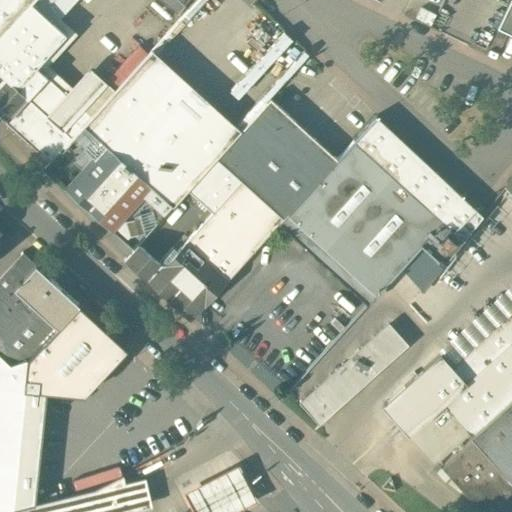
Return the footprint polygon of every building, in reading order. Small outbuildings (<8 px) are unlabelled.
[(0,0),(0,38),(32,3),(35,0),(0,0)] [(35,0),(32,3),(54,24),(75,0),(35,0)] [(511,0),(498,28),(511,34),(511,0)] [(32,3),(0,38),(0,112),(8,120),(47,76),(37,67),(66,34),(54,24),(32,3)] [(241,131),(152,50),(91,117),(52,160),(44,169),(66,189),(106,145),(151,185),(111,229),(133,249),(188,189),(217,157),(241,131)] [(91,117),(47,76),(8,120),(52,160),(91,117)] [(337,158),(270,98),(241,131),(217,157),(283,218),(288,213),(337,158)] [(419,156),(376,116),(354,140),(397,180),(419,156)] [(397,180),(354,140),(337,158),(288,213),(376,294),(387,282),(400,267),(421,244),(443,264),(463,239),(397,180)] [(151,185),(106,145),(66,189),(111,229),(151,185)] [(482,215),(419,156),(397,180),(463,239),(482,215)] [(283,218),(217,157),(188,189),(213,211),(186,241),(228,278),(283,218)] [(0,249),(9,239),(0,231),(0,249)] [(228,278),(186,241),(162,267),(204,305),(228,278)] [(79,304),(36,264),(14,288),(57,328),(79,304)] [(14,288),(8,282),(0,291),(0,357),(10,367),(25,361),(29,358),(57,328),(14,288)] [(126,347),(79,304),(29,358),(26,388),(84,394),(126,347)] [(511,342),(511,340),(511,310),(451,364),(466,382),(511,342)] [(388,322),(300,402),(319,423),(407,344),(388,322)] [(466,382),(442,403),(473,438),(442,466),(482,511),(486,511),(511,489),(511,343),(511,342),(466,382)] [(298,395),(343,361),(333,349),(289,383),(298,395)] [(451,364),(440,352),(382,404),(408,433),(442,403),(466,382),(451,364)] [(10,367),(0,357),(0,445),(20,448),(29,358),(25,361),(10,367)] [(0,507),(13,509),(20,448),(0,445),(0,507)] [(183,492),(193,511),(236,511),(258,501),(238,464),(183,492)] [(13,509),(0,507),(0,511),(129,511),(153,506),(148,482),(128,486),(124,475),(95,490),(13,509)]
